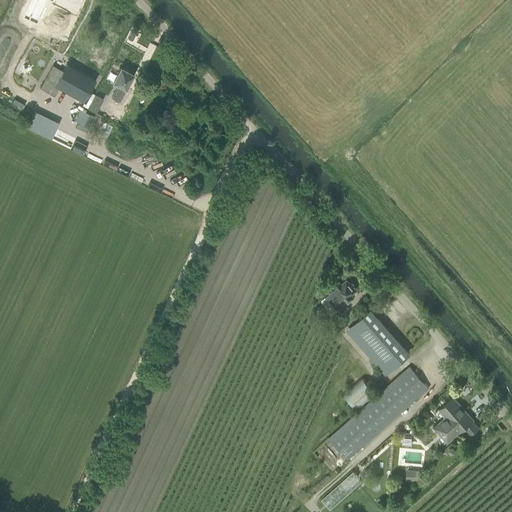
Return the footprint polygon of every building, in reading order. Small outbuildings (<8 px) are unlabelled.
[(74,0),(38,0),(28,22),(37,26),(48,1),(68,11),(65,18),(71,21),(75,14),(76,14),(79,8),(80,8),(81,6),(78,5),(79,2),(74,0)] [(132,30),(128,39),(132,41),(137,33),(132,30)] [(53,65),(40,88),(54,96),(59,88),(84,102),(96,80),(67,63),(62,71),(53,65)] [(112,97),(119,101),(134,73),(121,67),(113,82),(118,85),(112,97)] [(74,107),(70,119),(90,126),(94,114),(74,107)] [(348,282),(346,281),(341,285),(339,282),(325,294),(326,296),(321,299),(321,302),(327,308),(329,308),(334,304),(334,305),(342,297),(346,302),(352,297),(349,294),(354,290),(353,289),(352,284),(348,282)] [(352,326),(347,331),(359,343),(358,344),(373,362),(380,355),(386,362),(399,349),(392,342),(366,313),(352,326)] [(415,364),(430,351),(403,321),(388,334),(415,364)] [(329,438),(348,459),(428,388),(409,367),(329,438)] [(362,378),(344,395),(357,410),(376,394),(362,378)] [(461,414),(465,411),(453,397),(439,409),(446,417),(434,427),(447,442),(459,432),(465,427),(471,435),(479,428),(472,421),(473,420),(472,420),(467,414),(464,417),(461,414)] [(419,470),(406,469),(405,480),(419,481),(419,470)] [(354,470),(322,499),(331,509),(364,480),(354,470)]
